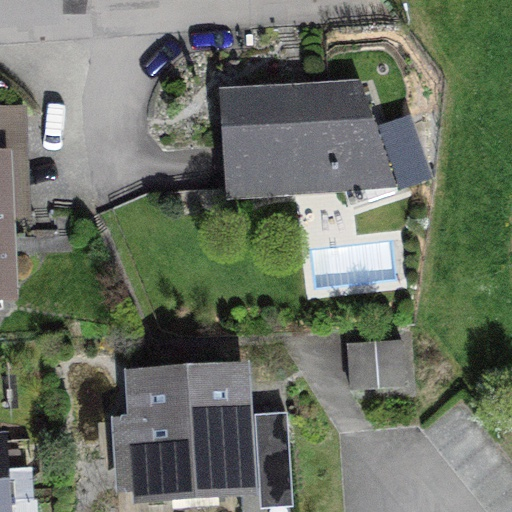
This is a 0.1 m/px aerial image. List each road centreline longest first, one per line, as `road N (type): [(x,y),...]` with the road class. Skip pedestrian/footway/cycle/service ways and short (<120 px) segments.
road 1 (residential): [(64,10),(122,202)]
road 2 (residential): [(64,10),(221,0)]
